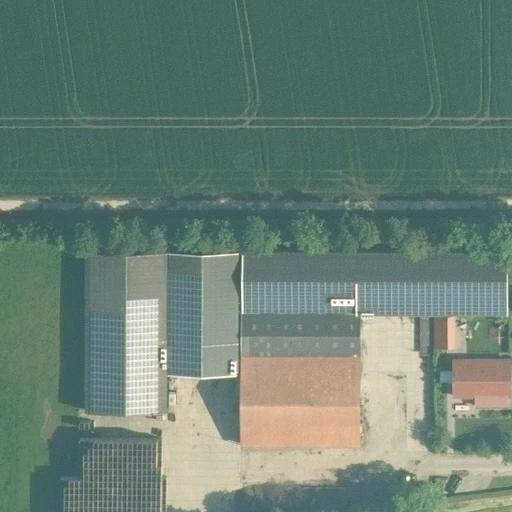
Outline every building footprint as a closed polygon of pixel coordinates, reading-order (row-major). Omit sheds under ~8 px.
[(166,372),(167,251),(86,250),(86,411),(166,411),(166,372)] [(242,354),(242,313),(242,251),(167,251),(166,372),(242,373),(242,354)] [(242,251),(242,313),(359,313),(506,313),(507,252),(242,251)] [(359,313),(242,313),(242,354),(359,354),(359,313)] [(242,354),(242,445),(359,445),(359,354),(242,354)] [(454,359),(454,396),(475,396),(475,406),(506,406),(506,396),(510,396),(510,359),(454,359)]
